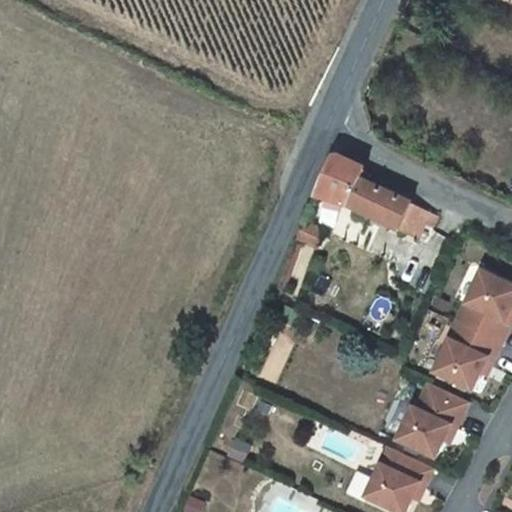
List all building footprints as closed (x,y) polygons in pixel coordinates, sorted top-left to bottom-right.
[(348,206),(401,232),(401,230),(413,204),(363,180),(367,171),(342,159),(340,159),(339,159),(337,160),(336,160),(335,161),(334,162),(333,162),(317,197),(327,200),(343,204),(348,206)] [(327,200),(325,206),(341,211),(343,204),(327,200)] [(413,204),(401,230),(419,238),(427,223),(436,228),(440,217),(413,204)] [(298,240),(316,248),(324,230),(305,222),(298,240)] [(511,286),(483,273),(469,304),(467,303),(458,322),(504,343),(511,325),(511,323),(507,322),(511,311),(511,286)] [(504,343),(458,322),(450,341),(452,343),(437,374),(475,391),(484,373),(489,360),(495,362),(504,343)] [(495,362),(489,360),(484,373),(489,375),(495,362)] [(471,402),(431,384),(418,411),(415,409),(400,441),(438,459),(452,428),(458,430),(471,402)] [(238,439),(230,455),(244,462),(252,446),(238,439)] [(435,469),(390,447),(381,466),(383,467),(369,498),(398,511),(408,511),(415,498),(421,485),(427,488),(435,469)] [(427,488),(421,485),(415,498),(420,501),(427,488)]
